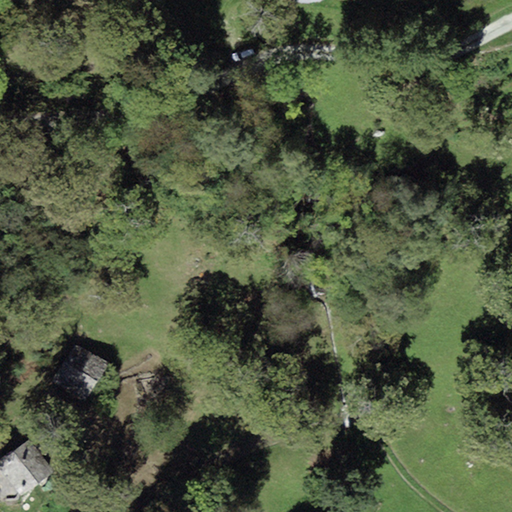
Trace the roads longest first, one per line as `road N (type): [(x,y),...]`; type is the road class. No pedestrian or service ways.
road 1 (track): [(0,100),(196,51),(402,67),(477,46),(511,26)]
road 2 (track): [(153,511),(230,386),(258,368),(361,409),(419,485),(460,511)]
